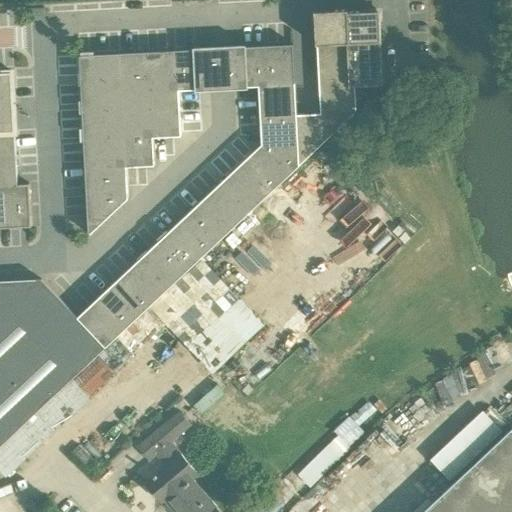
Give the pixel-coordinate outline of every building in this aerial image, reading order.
[(348,11),(348,8),(315,10),(317,44),(350,42),(348,11)] [(348,11),(350,42),(381,40),(379,9),(348,11)] [(381,40),(350,42),(352,63),(382,61),(381,40)] [(350,42),(317,44),(319,70),(352,68),(352,63),(350,42)] [(293,43),(266,44),(268,90),(295,88),(293,43)] [(268,90),(266,44),(222,47),(223,87),(259,85),(259,90),(268,90)] [(176,49),(179,89),(223,87),(222,47),(176,49)] [(176,49),(150,50),(152,90),(179,89),(176,49)] [(150,50),(122,51),(123,85),(124,107),(152,105),(152,90),(150,50)] [(80,53),(81,87),(123,85),(122,51),(80,53)] [(383,84),(382,61),(352,63),(352,68),(353,85),(355,85),(383,84)] [(352,68),(319,70),(320,97),(355,95),(355,85),(353,85),(352,68)] [(0,226),(12,226),(32,225),(29,183),(18,183),(12,70),(0,71),(0,226)] [(81,87),(83,115),(124,113),(124,107),(123,85),(81,87)] [(268,90),(259,90),(261,118),(297,116),(297,114),(295,88),(268,90)] [(179,89),(152,90),(152,105),(153,136),(181,134),(179,89)] [(320,97),(321,113),(334,131),(356,111),(355,95),(320,97)] [(152,105),(124,107),(124,113),(125,141),(126,165),(154,164),(153,136),(152,105)] [(124,113),(83,115),(84,143),(125,141),(124,113)] [(300,164),(334,131),(321,113),(297,114),(297,116),(300,164)] [(257,148),(286,179),(300,164),(297,116),(261,118),(262,143),(257,148)] [(84,143),(85,171),(126,169),(126,165),(125,141),(84,143)] [(257,148),(237,166),(266,198),(286,179),(257,148)] [(237,166),(216,186),(246,217),(266,198),(237,166)] [(85,171),(87,199),(128,197),(126,169),(85,171)] [(216,186),(196,204),(226,236),(246,217),(216,186)] [(89,232),(128,197),(87,199),(89,232)] [(226,236),(196,204),(176,223),(206,254),(226,236)] [(202,258),(206,254),(176,223),(156,242),(186,273),(202,258)] [(156,242),(136,261),(165,292),(186,273),(156,242)] [(92,398),(90,395),(115,371),(166,322),(213,373),(264,324),(202,258),(186,273),(165,292),(145,311),(125,329),(105,348),(0,446),(0,469),(6,477),(92,398)] [(136,261),(117,279),(145,311),(165,292),(136,261)] [(40,278),(0,280),(0,446),(105,348),(76,317),(40,278)] [(117,279),(95,299),(125,329),(145,311),(117,279)] [(95,299),(76,317),(105,348),(125,329),(95,299)] [(223,511),(195,478),(200,474),(182,453),(173,441),(192,424),(180,410),(137,446),(149,461),(157,455),(166,465),(145,483),(162,503),(164,501),(173,511),(223,511)] [(511,511),(511,428),(421,511),(511,511)] [(272,488),(249,508),(252,511),(276,511),(286,504),(272,488)]
